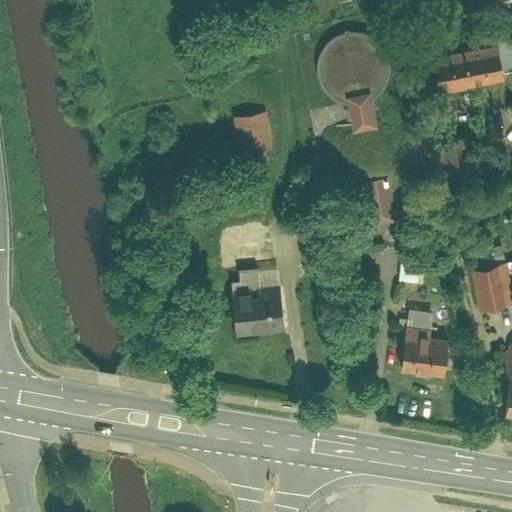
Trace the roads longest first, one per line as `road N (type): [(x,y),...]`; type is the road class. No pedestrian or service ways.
road 1 (secondary): [(277,439),(0,392)]
road 2 (secondary): [(511,476),(277,439)]
